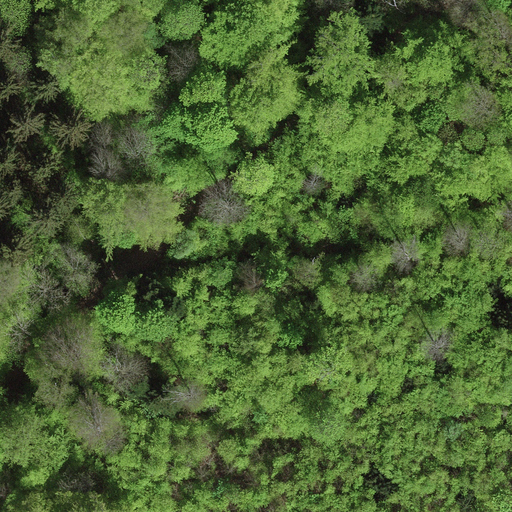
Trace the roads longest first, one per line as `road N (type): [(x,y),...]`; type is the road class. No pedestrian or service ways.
road 1 (track): [(437,0),(108,283),(74,328),(0,381)]
road 2 (track): [(122,271),(221,250),(367,236),(511,200)]
